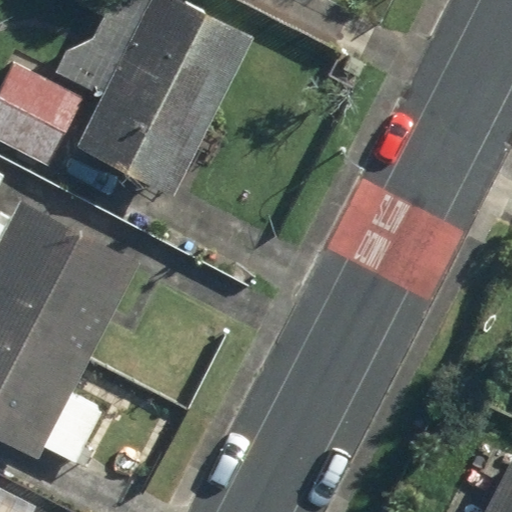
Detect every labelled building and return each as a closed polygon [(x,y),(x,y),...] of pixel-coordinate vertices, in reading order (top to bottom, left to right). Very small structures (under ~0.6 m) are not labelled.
[(60,73),(60,74),(101,97),(75,149),(168,194),(247,31),(184,0),(147,0),(145,6),(143,4),(139,1),(134,0),(114,0),(111,2),(106,7),(102,18),(100,24),(98,31),(95,35),(87,38),(86,38),(85,39),(83,39),(82,40),(81,40),(79,41),(78,42),(77,42),(76,43),(75,44),(74,45),(73,46),(72,47),(71,48),(70,49),(69,50),(68,51),(67,52),(66,53),(65,54),(65,55),(64,57),(63,58),(63,59),(62,60),(62,62),(62,63),(61,64),(61,66),(61,67),(61,68),(61,70),(60,71),(60,73)] [(14,63),(0,88),(0,140),(46,166),(82,100),(14,63)] [(0,444),(33,462),(42,446),(74,463),(101,413),(69,396),(141,263),(23,200),(0,242),(0,444)] [(511,511),(511,442),(493,432),(449,511),(511,511)] [(0,511),(31,511),(34,506),(0,488),(0,511)]
